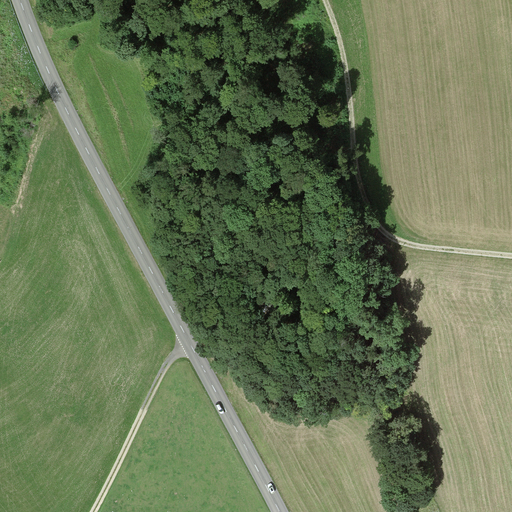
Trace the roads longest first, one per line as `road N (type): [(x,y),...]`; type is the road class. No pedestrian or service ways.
road 1 (tertiary): [(20,0),(65,108),(279,511)]
road 2 (track): [(321,0),(346,87),(354,175),(371,218),(393,240),(511,256)]
road 3 (track): [(190,344),(173,355),(92,511)]
